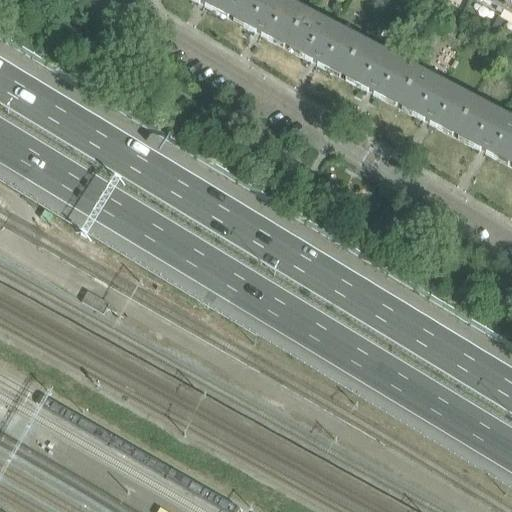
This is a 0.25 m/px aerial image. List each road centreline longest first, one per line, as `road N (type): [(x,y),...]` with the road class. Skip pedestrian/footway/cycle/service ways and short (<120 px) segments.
road 1 (motorway): [(0,141),(511,451)]
road 2 (motorway): [(511,392),(0,82)]
road 3 (residential): [(511,241),(367,162),(321,126),(123,9)]
